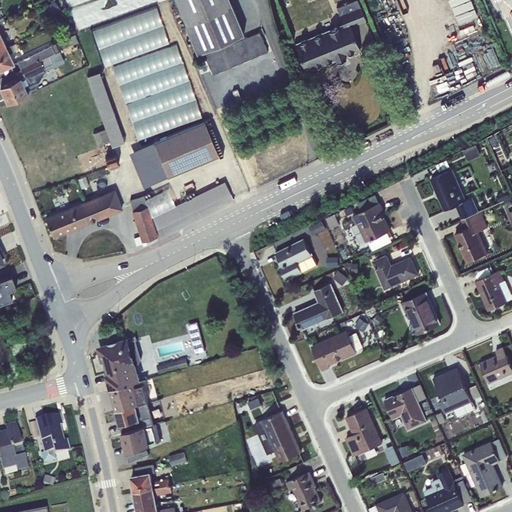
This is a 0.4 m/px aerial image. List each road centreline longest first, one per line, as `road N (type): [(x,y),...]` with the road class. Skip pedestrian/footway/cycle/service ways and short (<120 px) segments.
road 1 (unclassified): [(511,80),(230,224)]
road 2 (residential): [(230,224),(309,405)]
road 3 (unknown): [(327,175),(289,85),(268,0)]
road 4 (unclassified): [(230,224),(65,308)]
road 5 (residential): [(309,405),(473,334)]
road 6 (tertiary): [(65,308),(0,157)]
road 7 (residential): [(473,334),(407,189)]
road 8 (tertiary): [(109,511),(83,380)]
